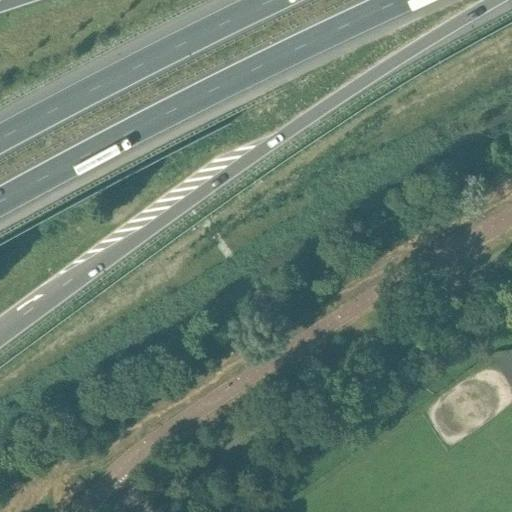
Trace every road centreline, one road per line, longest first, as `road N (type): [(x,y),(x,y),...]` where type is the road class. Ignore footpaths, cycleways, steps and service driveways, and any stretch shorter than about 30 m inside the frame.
road 1 (trunk): [(0,339),(423,46),(504,0)]
road 2 (trunk): [(0,207),(195,99),(422,0)]
road 3 (trunk): [(282,0),(0,140)]
